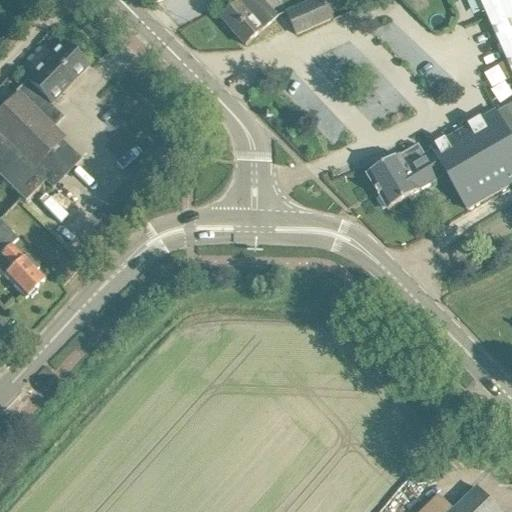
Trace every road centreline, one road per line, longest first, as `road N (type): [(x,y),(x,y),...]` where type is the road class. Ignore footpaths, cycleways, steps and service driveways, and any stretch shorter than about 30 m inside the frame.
road 1 (tertiary): [(511,401),(348,238),(318,228),(253,226)]
road 2 (tertiary): [(0,396),(157,235),(188,226),(253,226)]
road 3 (tertiary): [(253,226),(252,142),(119,0)]
